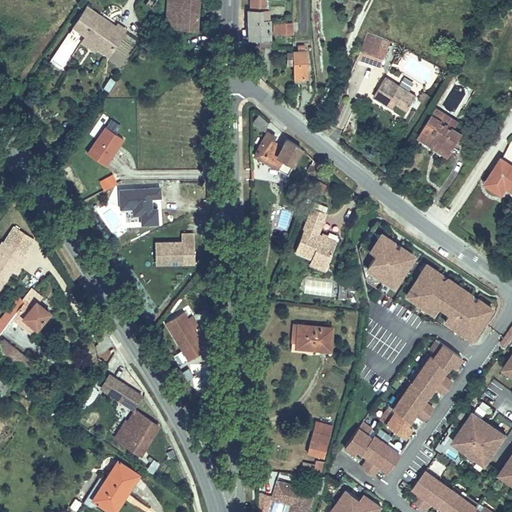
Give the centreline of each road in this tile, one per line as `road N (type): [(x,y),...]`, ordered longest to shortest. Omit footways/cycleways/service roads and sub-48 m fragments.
road 1 (primary): [(0,126),(178,415),(220,511)]
road 2 (unclassified): [(220,511),(237,479),(233,72)]
road 3 (tertiary): [(233,72),(511,286)]
